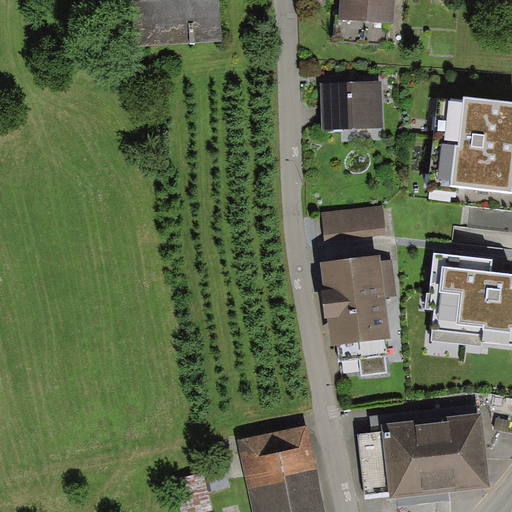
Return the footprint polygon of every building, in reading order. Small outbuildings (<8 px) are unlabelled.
[(132,0),(135,49),(222,44),(219,0),(132,0)] [(396,0),(342,0),(341,24),(395,27),(396,0)] [(383,84),(322,86),(323,132),(385,131),(383,84)] [(511,198),(511,195),(511,108),(438,101),(429,189),(511,198)] [(382,208),(322,214),(325,243),(385,237),(382,208)] [(481,230),(511,230),(511,210),(481,210),(481,230)] [(493,262),(436,256),(432,294),(429,294),(427,309),(439,310),(435,340),(481,345),(482,330),(511,333),(511,277),(491,275),(493,262)] [(380,261),(320,269),(331,353),(335,352),(336,365),(360,362),(362,378),(387,375),(385,358),(388,358),(386,344),(390,343),(385,300),(398,298),(394,263),(381,264),(380,261)] [(491,493),(484,419),(382,429),(383,435),(358,438),(364,498),(389,496),(389,503),(491,493)] [(323,511),(306,429),(239,443),(254,511),(323,511)] [(180,511),(203,511),(209,511),(202,475),(174,481),(180,511)]
